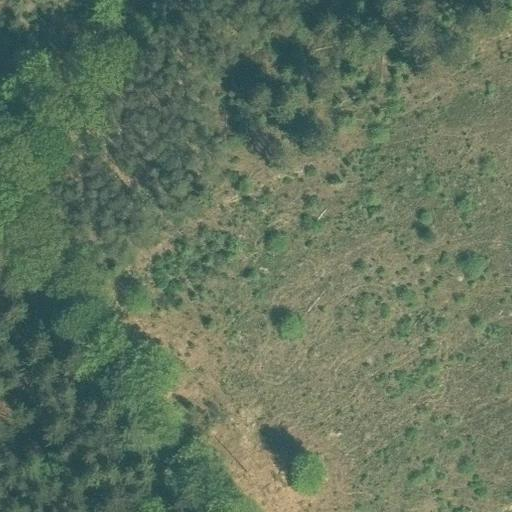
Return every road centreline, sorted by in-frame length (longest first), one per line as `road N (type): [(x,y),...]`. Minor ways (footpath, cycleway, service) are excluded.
road 1 (track): [(200,511),(0,248)]
road 2 (track): [(135,0),(0,128)]
